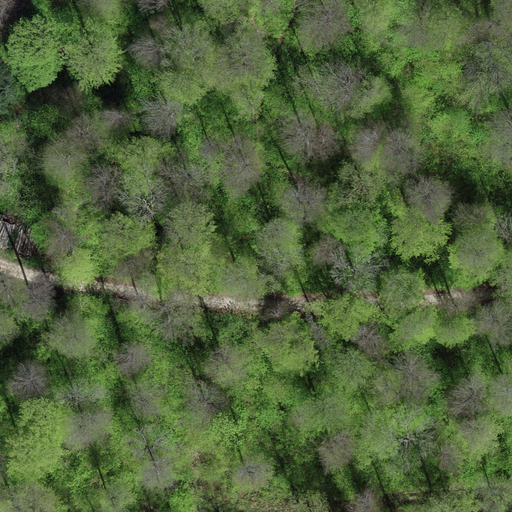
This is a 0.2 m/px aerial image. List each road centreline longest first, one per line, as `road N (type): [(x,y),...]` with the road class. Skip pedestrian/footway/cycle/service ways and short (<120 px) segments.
road 1 (track): [(0,264),(73,299),(317,308),(511,295)]
road 2 (track): [(317,308),(416,366),(511,451)]
